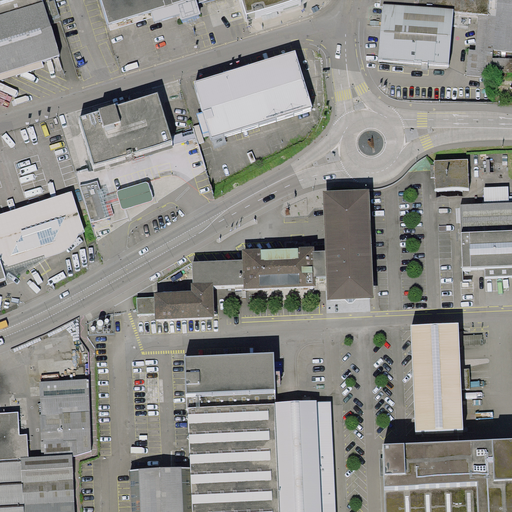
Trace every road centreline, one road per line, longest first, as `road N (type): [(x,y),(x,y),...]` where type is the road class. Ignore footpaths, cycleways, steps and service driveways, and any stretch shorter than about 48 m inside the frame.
road 1 (primary): [(342,154),(0,335)]
road 2 (unclassified): [(345,28),(291,36),(0,123)]
